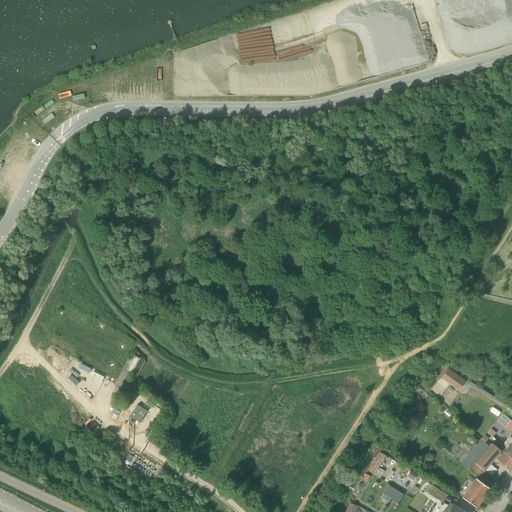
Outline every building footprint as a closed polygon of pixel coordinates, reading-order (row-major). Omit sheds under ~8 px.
[(442,377),(459,390),(464,383),(448,370),(442,377)] [(130,417),(140,423),(148,412),(137,405),(130,417)] [(511,433),(511,420),(504,413),(498,420),(511,433)] [(464,442),(472,449),(461,463),(480,478),(484,471),(475,464),(481,456),(490,447),(473,432),(464,442)] [(494,441),(490,447),(481,456),(475,464),(484,471),(504,449),(494,441)] [(370,470),(376,473),(385,452),(378,449),(370,470)] [(511,459),(504,452),(497,460),(510,471),(511,468),(511,459)] [(490,488),(476,479),(463,498),(476,508),(490,488)] [(424,491),(443,503),(448,495),(429,483),(424,491)] [(392,499),(399,502),(405,493),(389,484),(380,501),(388,505),(392,499)] [(463,511),(450,503),(443,511),(463,511)]
